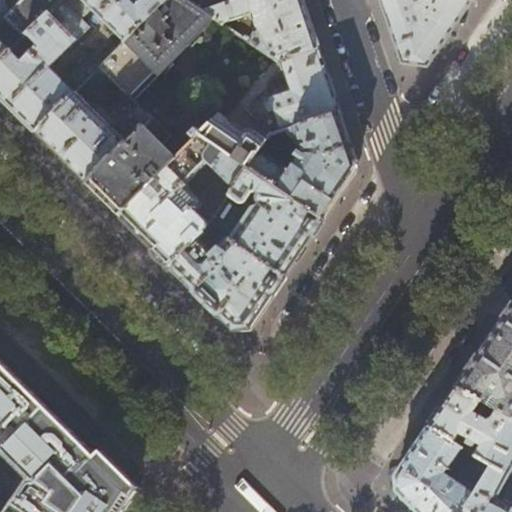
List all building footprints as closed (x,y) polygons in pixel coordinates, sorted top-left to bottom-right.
[(0,0),(0,61),(60,0),(0,0)] [(60,0),(0,61),(0,96),(10,106),(36,132),(75,93),(49,68),(89,27),(80,17),(91,7),(125,42),(166,0),(60,0)] [(205,11),(187,0),(166,0),(125,42),(100,68),(112,79),(135,102),(217,19),(205,11)] [(237,0),(205,11),(217,19),(222,23),(252,14),(257,29),(248,41),(277,60),(281,59),(319,47),(313,29),(302,0),(237,0)] [(381,0),(403,63),(428,66),(443,44),(473,0),(472,0),(381,0)] [(222,32),(229,37),(233,31),(226,26),(222,32)] [(325,67),(319,47),(281,59),(285,71),(280,73),(275,78),(273,80),(271,84),(270,87),(270,93),(271,99),(266,101),(270,113),(275,111),(281,133),(340,112),(335,97),(325,67)] [(107,84),(112,79),(100,68),(95,73),(107,84)] [(75,93),(36,132),(61,156),(88,184),(128,144),(111,127),(116,123),(92,99),(87,103),(76,92),(75,93)] [(131,113),(145,127),(153,120),(138,105),(131,113)] [(357,162),(340,112),(281,133),(272,136),(268,141),(250,169),(324,219),(340,194),(354,174),(356,171),(357,168),(357,162)] [(191,137),(196,142),(201,137),(250,169),(268,141),(257,134),(256,134),(252,133),(251,133),(248,133),(245,135),(244,135),(242,136),(229,127),(230,125),(230,124),(229,122),(222,114),(203,134),(198,129),(191,137)] [(153,120),(145,127),(128,144),(88,184),(103,199),(121,216),(177,161),(163,146),(172,137),(154,118),(153,120)] [(196,142),(177,161),(121,216),(147,242),(172,266),(195,243),(212,227),(220,214),(215,211),(207,222),(192,208),(195,204),(196,203),(196,202),(195,198),(195,197),(194,195),(188,189),(189,188),(187,186),(209,164),(236,190),(250,169),(201,137),(196,142)] [(250,169),(236,190),(231,197),(242,204),(244,205),(245,205),(246,205),(248,204),(253,208),(232,240),(285,276),(295,260),(324,219),(250,169)] [(211,258),(195,243),(172,266),(198,293),(222,316),(235,329),(249,327),(268,300),(285,276),(232,240),(230,239),(211,258)] [(511,307),(511,309),(481,353),(457,387),(488,404),(499,409),(511,416),(511,307)] [(0,511),(124,511),(134,497),(140,489),(102,451),(97,455),(0,358),(0,511)] [(482,416),(488,404),(457,387),(444,407),(431,426),(464,447),(474,454),(484,459),(493,465),(511,474),(511,416),(499,409),(494,418),(489,420),(482,416)] [(446,473),(464,447),(431,426),(414,452),(397,476),(398,484),(398,492),(418,511),(463,511),(475,494),(464,486),(466,480),(461,476),(457,481),(446,473)] [(483,481),(493,465),(484,459),(475,474),(483,481)] [(511,511),(511,506),(500,500),(511,477),(511,474),(493,465),(483,481),(475,494),(463,511),(511,511)]
